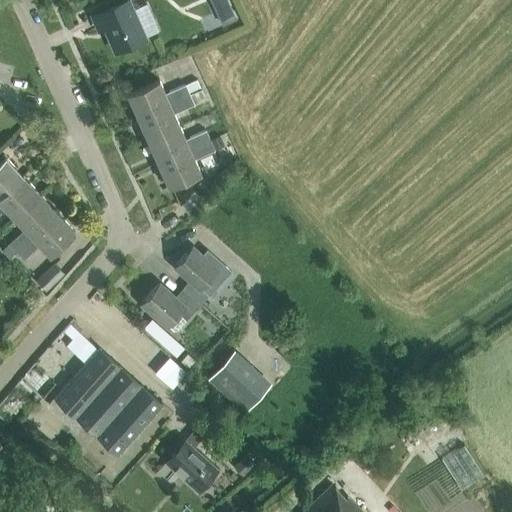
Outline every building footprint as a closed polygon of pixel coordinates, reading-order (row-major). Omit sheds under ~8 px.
[(110,0),(113,5),(92,14),(99,30),(105,27),(115,51),(145,38),(144,36),(157,30),(146,4),(132,10),(127,0),(110,0)] [(159,79),(127,93),(138,117),(189,93),(185,84),(165,92),(159,79)] [(196,79),(185,84),(189,93),(200,88),(196,79)] [(201,89),(190,94),(193,101),(204,96),(201,89)] [(138,117),(148,140),(180,126),(174,113),(194,104),(193,101),(189,93),(138,117)] [(148,140),(158,163),(184,151),(210,140),(206,129),(185,138),(180,126),(148,140)] [(212,139),(216,149),(224,145),(220,136),(212,139)] [(194,159),(215,150),(210,140),(184,151),(158,163),(169,186),(200,172),(194,159)] [(0,196),(22,175),(5,157),(0,161),(0,196)] [(40,194),(22,175),(0,196),(0,212),(5,207),(15,217),(40,194)] [(57,212),(40,194),(15,217),(24,228),(8,243),(16,251),(57,212)] [(75,231),(57,212),(16,251),(24,259),(40,244),(50,254),(75,231)] [(8,243),(2,249),(9,257),(16,251),(8,243)] [(191,246),(174,265),(190,279),(182,288),(200,304),(208,294),(214,288),(206,282),(217,269),(191,246)] [(45,290),(64,273),(55,262),(36,279),(45,290)] [(200,304),(182,288),(174,297),(158,283),(141,302),(173,330),(177,330),(186,319),(200,304)] [(213,291),(200,306),(226,329),(239,314),(213,291)] [(304,339),(291,324),(280,333),(293,348),(304,339)] [(161,403),(140,386),(141,385),(141,384),(140,385),(120,367),(120,366),(120,365),(119,366),(99,348),(100,347),(99,347),(54,397),(55,397),(56,396),(76,414),(75,415),(76,416),(77,415),(80,418),(77,422),(83,428),(87,424),(96,432),(95,433),(96,434),(97,433),(118,451),(117,452),(118,453),(162,403),(162,402),(161,403)] [(187,367),(194,360),(187,353),(180,360),(187,367)] [(232,355),(210,380),(246,412),(268,387),(232,355)] [(172,387),(186,371),(169,356),(162,364),(171,372),(164,380),(172,387)] [(211,443),(220,432),(204,418),(185,438),(184,437),(183,438),(185,439),(166,460),(164,459),(164,460),(199,491),(219,469),(194,446),(203,436),(211,443)] [(469,440),(444,452),(461,485),(485,473),(469,440)] [(253,463),(244,454),(233,467),(242,475),(253,463)] [(362,511),(334,481),(301,511),(362,511)]
